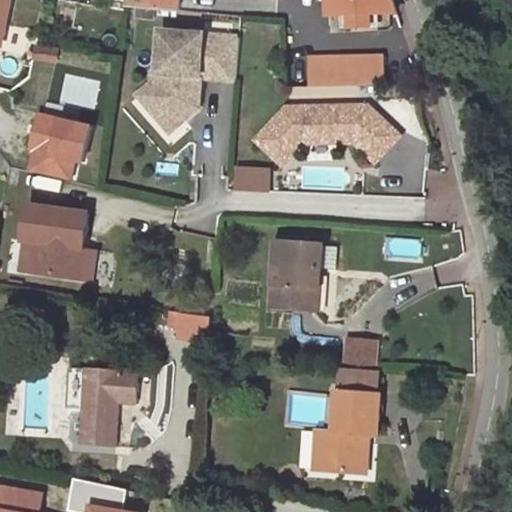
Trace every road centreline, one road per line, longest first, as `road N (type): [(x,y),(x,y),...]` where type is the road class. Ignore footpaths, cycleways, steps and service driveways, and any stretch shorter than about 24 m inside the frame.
road 1 (residential): [(466,511),(487,419),(491,285),(418,0)]
road 2 (unknown): [(63,470),(236,511)]
